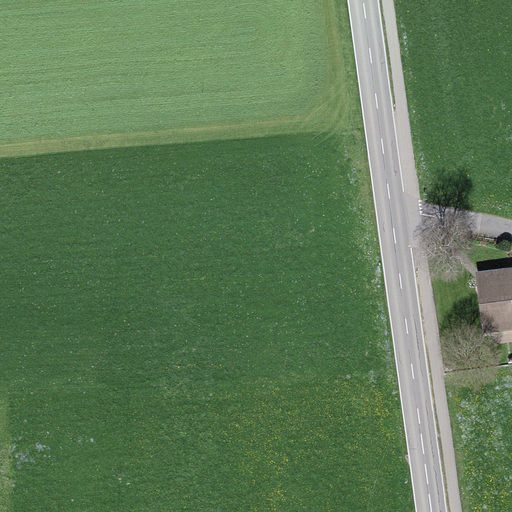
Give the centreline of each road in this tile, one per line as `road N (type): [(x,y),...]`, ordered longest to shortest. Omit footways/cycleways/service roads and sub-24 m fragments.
road 1 (secondary): [(391,217),(430,511)]
road 2 (secondary): [(391,217),(363,0)]
road 3 (unclassified): [(511,231),(431,215),(391,217)]
